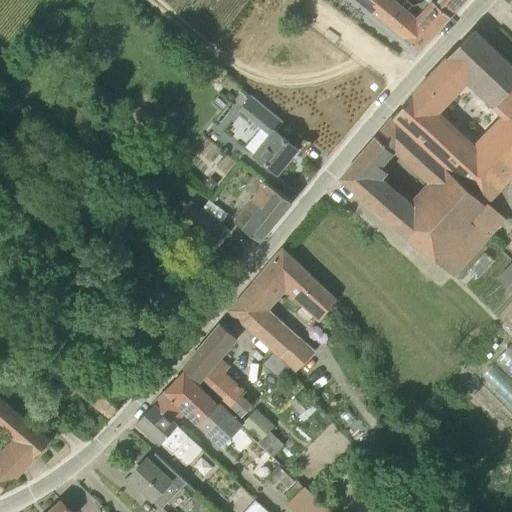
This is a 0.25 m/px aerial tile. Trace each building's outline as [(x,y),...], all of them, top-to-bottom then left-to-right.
[(372,0),(367,7),(421,49),(462,3),(457,0),(433,0),(419,17),(398,0),(372,0)] [(396,115),(491,199),(493,197),(511,177),(511,66),(473,30),(414,94),(396,115)] [(284,121),(262,103),(252,95),(240,109),(250,117),(271,135),(256,154),(278,172),(298,148),(277,130),(284,121)] [(166,143),(176,128),(158,115),(157,118),(137,105),(131,114),(150,128),(148,131),(166,143)] [(475,216),(489,201),(394,117),(344,177),(438,260),(455,275),(493,232),(475,216)] [(212,190),(218,183),(211,177),(205,184),(212,190)] [(266,181),(236,219),(261,239),(291,201),(266,181)] [(218,246),(230,229),(191,200),(179,217),(218,246)] [(319,321),(337,298),(285,248),(232,309),(282,356),(296,341),(300,337),(269,310),(286,292),(319,321)] [(511,264),(498,279),(511,291),(511,264)] [(119,318),(109,330),(131,348),(141,336),(119,318)] [(186,369),(185,370),(229,412),(238,421),(253,404),(244,395),(246,393),(235,383),(223,372),(228,367),(219,358),(237,337),(221,322),(183,366),(186,369)] [(263,364),(282,382),(293,370),(274,352),(263,364)] [(80,371),(72,380),(71,381),(112,415),(127,398),(86,363),(80,371)] [(238,421),(229,412),(185,370),(165,390),(186,410),(199,423),(222,446),(261,484),(273,472),(280,464),(281,463),(276,458),(273,456),(266,450),(259,443),(241,426),(237,422),(238,421)] [(301,415),(313,405),(302,392),(290,402),(301,415)] [(0,492),(52,439),(0,395),(0,492)] [(174,422),(153,403),(136,421),(161,443),(162,442),(173,452),(186,465),(202,448),(189,436),(174,422)] [(259,443),(270,430),(274,426),(257,409),(241,426),(259,443)] [(266,450),(273,456),(285,443),(274,433),(270,430),(259,443),(266,450)] [(417,460),(425,454),(414,438),(406,444),(417,460)] [(367,453),(378,465),(387,457),(376,445),(367,453)] [(162,508),(187,482),(156,452),(149,459),(148,458),(129,477),(162,508)] [(296,479),(280,464),(273,472),(289,487),(296,479)] [(324,511),(326,510),(317,502),(319,500),(306,487),(289,504),(297,511),(324,511)] [(268,511),(254,499),(242,511),(268,511)] [(72,511),(62,501),(50,511),(72,511)]
